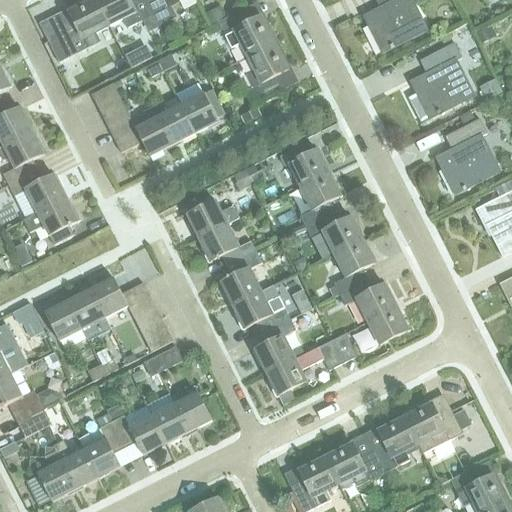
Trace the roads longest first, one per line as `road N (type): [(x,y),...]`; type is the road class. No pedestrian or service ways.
road 1 (residential): [(468,338),(298,0)]
road 2 (residential): [(258,444),(468,338)]
road 3 (residential): [(105,187),(9,0)]
road 4 (residential): [(258,444),(166,260)]
road 5 (residential): [(123,511),(239,454)]
